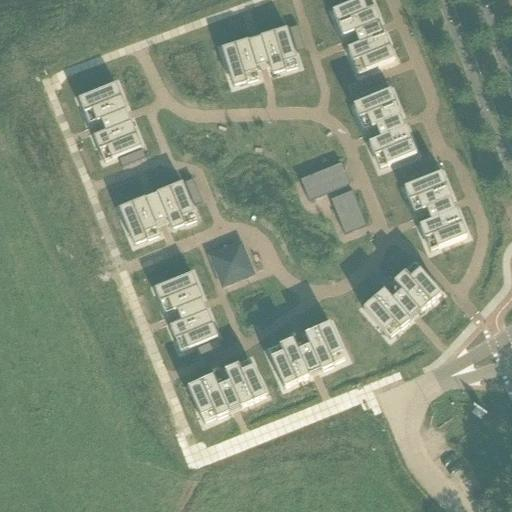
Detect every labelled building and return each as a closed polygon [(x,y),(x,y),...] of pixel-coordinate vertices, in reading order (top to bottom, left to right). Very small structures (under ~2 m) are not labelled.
[(368,0),(362,3),(332,15),(343,41),(380,25),(374,11),(369,0),(368,0)] [(297,28),(289,30),(291,36),(299,34),(297,28)] [(287,31),(260,39),(270,70),(272,77),(284,74),(299,69),(287,31)] [(299,34),(291,36),(292,43),(301,40),(299,34)] [(385,37),(348,53),(353,66),(358,78),(365,75),(395,63),(385,37)] [(301,40),(292,43),(294,49),(303,46),(301,40)] [(248,43),(221,51),(231,82),(233,89),(246,86),(260,81),(248,43)] [(303,46),(294,49),(296,55),(305,52),(303,46)] [(386,83),(381,86),(384,94),(390,91),(386,83)] [(86,98),(79,101),(83,113),(89,127),(126,112),(116,86),(86,98)] [(381,86),(375,88),(378,96),(384,94),(381,86)] [(375,88),(369,90),(372,99),(378,96),(375,88)] [(369,90),(363,93),(366,101),(372,99),(369,90)] [(363,93),(357,95),(360,103),(366,101),(363,93)] [(391,94),(353,109),(359,123),(364,134),(371,131),(401,119),(391,94)] [(357,95),(351,98),(355,106),(360,103),(357,95)] [(101,136),(94,139),(99,151),(104,165),(141,150),(131,124),(101,136)] [(406,131),(369,147),(374,160),(379,172),(387,169),(416,157),(406,131)] [(142,152),(136,154),(140,163),(146,160),(142,152)] [(136,154),(130,157),(134,165),(140,163),(136,154)] [(130,157),(125,159),(128,167),(134,165),(130,157)] [(125,159),(119,161),(122,170),(128,167),(125,159)] [(341,165),(300,182),(308,204),(350,187),(341,165)] [(437,166),(431,169),(434,177),(441,174),(437,166)] [(431,169),(425,171),(429,179),(434,177),(431,169)] [(425,171),(419,173),(423,181),(429,179),(425,171)] [(419,173),(414,176),(417,184),(423,181),(419,173)] [(441,176),(404,191),(410,205),(414,217),(422,214),(452,202),(441,176)] [(414,176),(408,178),(411,186),(417,184),(414,176)] [(408,178),(402,180),(405,188),(411,186),(408,178)] [(193,181),(184,184),(187,190),(195,187),(193,181)] [(182,186),(157,196),(169,226),(172,233),(184,228),(197,223),(182,186)] [(195,187),(187,190),(189,196),(197,193),(195,187)] [(197,193),(189,196),(192,202),(200,199),(197,193)] [(352,193),(330,202),(344,237),(366,228),(352,193)] [(200,199),(192,202),(194,208),(202,205),(200,199)] [(145,201),(119,211),(131,241),(134,248),(146,244),(160,238),(145,201)] [(457,214),(419,229),(425,243),(430,255),(437,252),(467,240),(457,214)] [(241,246),(210,258),(222,289),(253,277),(241,246)] [(405,275),(394,285),(420,315),(441,297),(420,273),(415,267),(405,275)] [(162,288),(155,291),(160,303),(165,317),(202,302),(192,276),(162,288)] [(384,293),(363,312),(384,336),(389,342),(410,324),(384,293)] [(177,326),(170,329),(175,341),(180,355),(218,339),(207,314),(177,326)] [(330,327),(305,338),(321,375),(335,369),(346,363),(343,356),(330,327)] [(219,342),(213,344),(216,352),(222,350),(219,342)] [(279,349),(268,355),(271,362),(284,391),(309,380),(293,343),(279,349)] [(213,344),(207,346),(210,355),(216,352),(213,344)] [(207,346),(201,349),(204,357),(210,355),(207,346)] [(201,349),(195,351),(198,359),(204,357),(201,349)] [(238,368),(224,374),(241,411),(266,400),(253,370),(250,363),(238,368)] [(213,379),(188,391),(201,420),(204,427),(216,422),(229,416),(213,379)]
